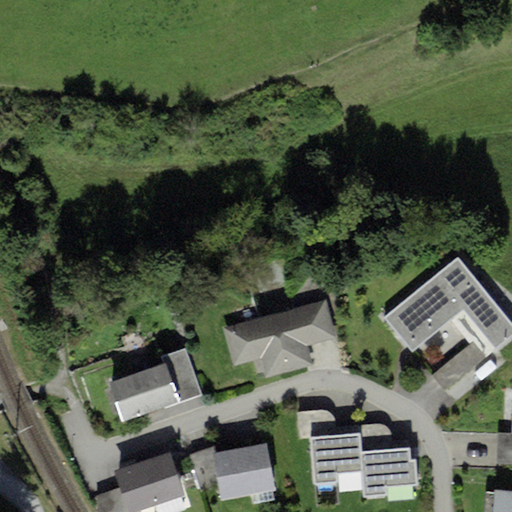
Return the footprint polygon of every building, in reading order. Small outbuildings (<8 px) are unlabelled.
[(511,333),(458,265),(389,319),(416,354),(466,315),(484,339),(435,377),(447,393),(511,342),(511,333)] [(325,301),(222,325),(232,370),(262,363),(265,377),(310,367),(305,345),(334,339),(325,301)] [(166,367),(178,405),(201,398),(187,349),(163,356),(166,367)] [(166,367),(110,387),(123,424),(178,405),(166,367)] [(359,437),(312,440),(315,486),(339,485),(338,474),(361,472),(360,449),(359,437)] [(223,445),(196,458),(203,493),(220,488),(221,502),(278,493),(270,448),(225,451),(223,445)] [(412,460),(412,446),(360,449),(361,472),(363,499),(389,497),(388,489),(420,487),(418,460),(412,460)] [(174,450),(116,468),(122,485),(130,511),(187,493),(174,450)] [(130,511),(122,485),(95,496),(101,511),(130,511)] [(511,511),(511,494),(495,493),(493,511),(511,511)]
